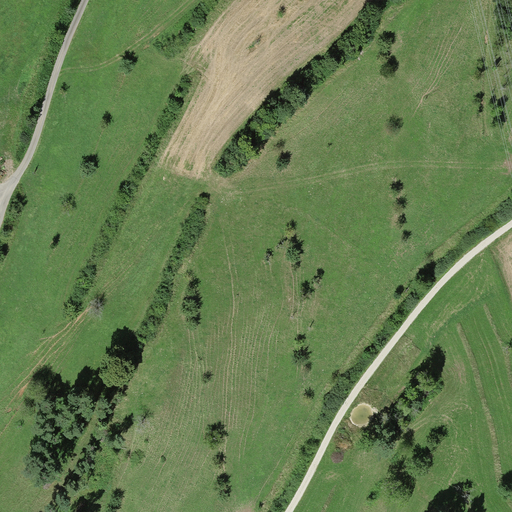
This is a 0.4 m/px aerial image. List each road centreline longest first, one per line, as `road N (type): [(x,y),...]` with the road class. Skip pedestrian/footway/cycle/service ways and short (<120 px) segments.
road 1 (track): [(286,511),(344,403),(384,350),(429,293),(511,221)]
road 2 (track): [(84,0),(35,142),(7,193)]
road 3 (track): [(60,61),(126,50),(189,0)]
